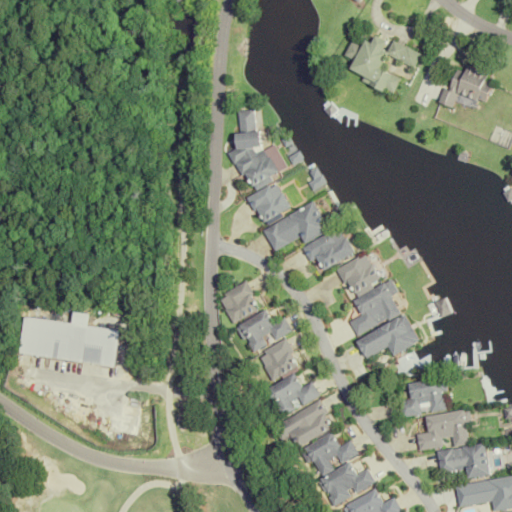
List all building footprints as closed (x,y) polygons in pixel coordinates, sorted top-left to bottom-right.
[(394,95),(400,79),(381,71),(387,55),(415,67),(421,53),(392,41),(391,43),(376,36),(372,44),(365,41),(362,47),(351,42),(345,56),(355,60),(350,69),(365,76),(362,81),(394,95)] [(457,70),(449,90),(444,88),(439,102),(453,108),(459,93),(486,103),(493,84),(485,81),(488,74),(467,66),(465,73),(457,70)] [(238,111),(240,133),(236,135),(237,149),(231,152),(250,189),(258,188),(275,179),(274,167),(262,144),(261,137),(256,127),(254,109),(238,111)] [(248,198),(262,224),(290,209),(276,183),(248,198)] [(263,229),(274,250),(301,236),(304,242),(328,230),(315,203),(263,229)] [(311,260),(316,257),(325,271),(355,251),(338,226),(303,249),(311,260)] [(400,313),(392,296),(399,293),(391,278),(381,283),(367,254),(339,267),(355,300),(362,315),(349,321),(356,335),(400,313)] [(259,308),(245,282),(219,297),(233,322),(259,308)] [(291,330),(284,317),(273,323),(265,310),(236,326),(251,353),(291,330)] [(19,353),(114,365),(118,329),(87,325),(88,313),(72,311),(71,322),(24,316),(19,353)] [(419,341),(405,314),(356,340),(366,358),(389,346),(393,354),(419,341)] [(297,366),(282,341),(257,356),(272,381),(297,366)] [(262,391),(277,418),(319,396),(311,381),(301,387),(294,374),(262,391)] [(447,410),(443,378),(408,382),(410,400),(399,401),(401,416),(447,410)] [(295,447),(332,428),(319,402),(271,426),(278,440),(289,435),(295,447)] [(425,416),(427,433),(416,435),(418,450),(467,443),(464,424),(470,423),(468,410),(425,416)] [(436,450),(439,472),(465,469),(466,477),(488,474),(484,444),(436,450)] [(399,511),(393,497),(380,503),(374,490),(342,505),(345,511),(399,511)]
